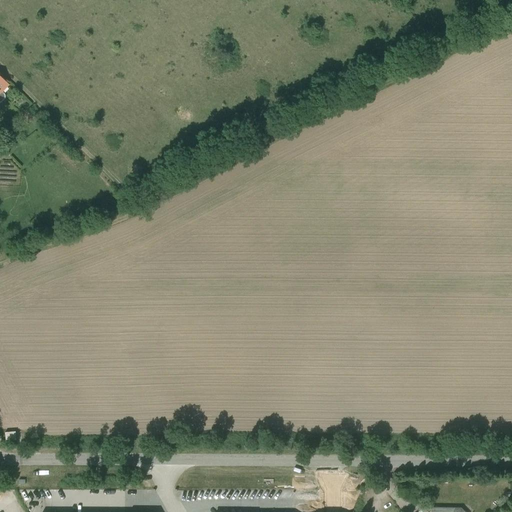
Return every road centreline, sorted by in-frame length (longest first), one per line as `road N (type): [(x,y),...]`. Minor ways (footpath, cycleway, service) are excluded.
road 1 (unclassified): [(0,459),(511,460)]
road 2 (track): [(140,205),(0,65)]
